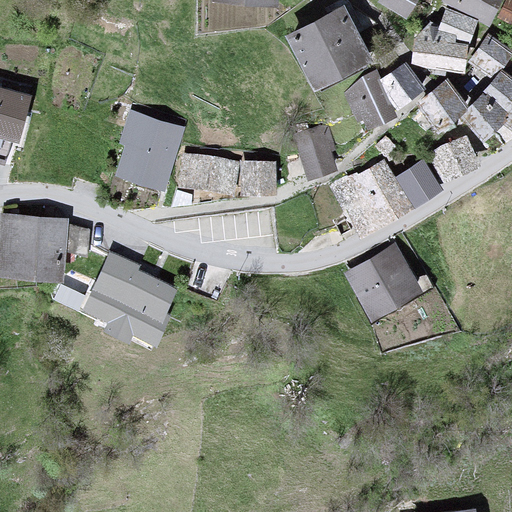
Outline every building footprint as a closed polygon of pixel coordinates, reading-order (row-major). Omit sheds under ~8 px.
[(415,0),(379,0),(407,16),(415,0)] [(441,0),(441,3),(489,26),(501,0),(441,0)] [(511,0),(506,0),(498,17),(511,24),(511,0)] [(286,37),(313,90),(371,60),(344,7),(286,37)] [(476,22),(446,11),(439,29),(455,35),(470,40),(476,22)] [(428,25),(417,37),(413,62),(464,71),(468,45),(454,43),(455,35),(439,29),(428,25)] [(511,54),(489,37),(471,61),(493,78),(511,54)] [(404,64),(380,80),(390,101),(396,109),(423,89),(404,64)] [(511,76),(503,69),(483,91),(511,117),(505,123),(511,128),(511,76)] [(363,76),(344,92),(358,122),(363,120),(367,128),(396,115),(390,101),(380,80),(375,70),(363,76)] [(32,93),(0,82),(0,132),(16,138),(32,93)] [(466,109),(445,83),(419,102),(439,129),(466,109)] [(460,116),(487,141),(505,123),(511,117),(483,91),(460,116)] [(129,147),(121,174),(166,188),(184,127),(130,111),(120,144),(129,147)] [(321,127),(294,137),(307,176),(334,167),(329,151),(334,149),(327,130),(321,127)] [(465,135),(432,152),(448,183),(481,166),(465,135)] [(398,151),(385,137),(375,146),(389,160),(398,151)] [(239,163),(185,154),(180,185),(234,194),(239,163)] [(425,156),(398,174),(419,205),(446,187),(425,156)] [(386,160),(339,188),(369,236),(416,208),(386,160)] [(275,162),(241,163),(242,196),(276,195),(275,162)] [(4,213),(0,266),(0,274),(66,278),(70,217),(4,213)] [(429,289),(399,241),(350,272),(379,320),(429,289)] [(110,258),(85,313),(154,344),(179,289),(110,258)]
